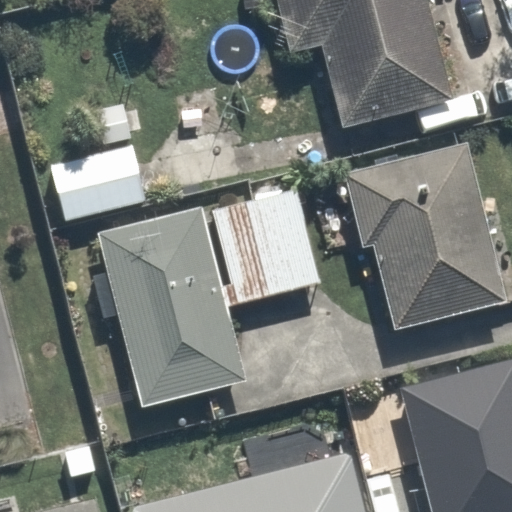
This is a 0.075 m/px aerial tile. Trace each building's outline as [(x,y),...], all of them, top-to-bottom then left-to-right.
[(419,0),(264,0),(274,56),(320,48),(333,127),(437,110),(419,0)] [(467,140),(326,177),(345,251),(369,245),(392,334),(510,303),(467,140)] [(137,141),(53,160),(66,218),(150,199),(137,141)] [(99,237),(144,411),(250,384),(229,305),(323,280),(298,185),(99,237)] [(511,511),(511,368),(401,393),(427,511),(511,511)] [(242,439),(251,474),(134,502),(135,511),(366,511),(352,450),(324,456),(316,421),(242,439)]
